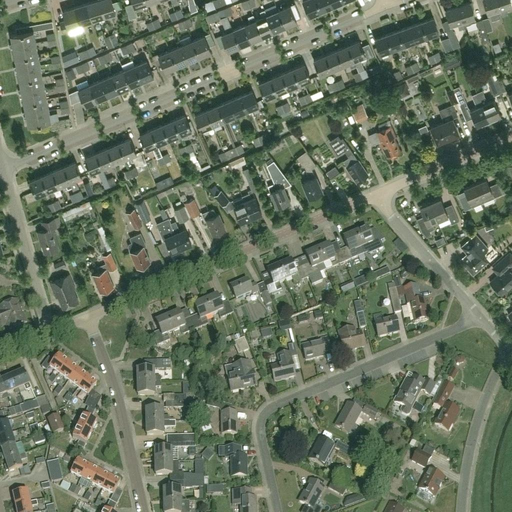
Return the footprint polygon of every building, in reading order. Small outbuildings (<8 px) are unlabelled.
[(91,19),(104,16),(98,0),(95,0),(86,3),(91,19)] [(111,0),(98,0),(104,16),(115,12),(111,0)] [(215,8),(221,6),(218,0),(213,0),(212,0),(215,8)] [(250,7),(247,0),(246,0),(241,2),(244,10),(250,7)] [(303,0),(310,15),(321,11),(316,0),(303,0)] [(316,0),(321,11),(332,6),(329,0),(316,0)] [(498,14),(501,13),(502,13),(497,0),(484,0),(489,12),(490,12),(492,20),(499,17),(498,14)] [(510,0),(497,0),(502,13),(502,15),(507,14),(505,7),(511,5),(510,0)] [(278,10),(285,26),(296,21),(293,13),(298,11),(294,1),(289,4),(289,5),(278,10)] [(489,41),(486,32),(482,20),(476,21),(475,22),(474,17),(475,17),(470,1),(458,5),(464,26),(476,22),(483,43),(489,41)] [(75,6),(80,23),(91,19),(86,3),(75,6)] [(129,19),(136,17),(132,4),(125,6),(129,19)] [(229,5),(224,8),(227,15),(233,13),(229,5)] [(464,26),(458,5),(446,8),(451,24),(457,23),(459,30),(465,28),(464,26)] [(68,27),(80,23),(75,6),(62,10),(65,20),(59,22),(62,31),(69,29),(68,27)] [(240,45),(233,29),(227,15),(224,8),(218,10),(221,17),(227,32),(221,34),(228,50),(240,45)] [(175,11),(178,18),(183,16),(180,9),(175,11)] [(267,14),(274,31),(285,26),(278,10),(267,14)] [(178,18),(175,11),(169,13),(172,21),(178,18)] [(262,35),(274,31),(267,14),(256,19),(262,35)] [(184,20),(187,27),(192,24),(189,17),(184,20)] [(421,21),(426,37),(438,32),(432,17),(421,21)] [(488,17),(482,20),(486,32),(493,30),(488,17)] [(155,28),(161,26),(158,18),(152,21),(155,28)] [(244,24),(251,40),(262,35),(256,19),(244,24)] [(52,20),(20,26),(15,27),(16,33),(10,35),(12,43),(10,43),(10,46),(10,47),(37,42),(35,30),(53,27),(52,20)] [(181,29),(187,27),(184,20),(178,22),(181,29)] [(141,32),(148,29),(149,31),(155,28),(152,21),(147,23),(146,21),(138,25),(141,32)] [(415,41),(426,37),(421,21),(409,25),(415,41)] [(244,24),(233,29),(240,45),(251,40),(244,24)] [(398,29),(403,45),(415,41),(409,25),(398,29)] [(167,27),(161,30),(165,37),(170,34),(167,27)] [(391,49),(403,45),(398,29),(386,33),(391,49)] [(452,29),(446,32),(448,37),(452,44),(458,41),(452,29)] [(161,30),(156,32),(159,40),(165,37),(161,30)] [(109,35),(114,46),(120,43),(115,32),(109,35)] [(391,49),(386,33),(374,37),(380,53),(391,49)] [(114,46),(109,35),(103,38),(108,48),(114,46)] [(204,35),(193,40),(199,56),(211,51),(204,35)] [(452,44),(448,37),(441,40),(445,52),(453,49),(452,44)] [(57,45),(55,38),(48,39),(49,46),(57,45)] [(199,56),(193,40),(181,45),(188,60),(199,56)] [(368,42),(361,45),(359,40),(347,45),(356,64),(359,71),(362,78),(367,75),(359,57),(365,54),(367,57),(374,54),(368,42)] [(15,57),(39,53),(37,42),(10,47),(10,48),(11,50),(13,50),(15,57)] [(132,42),(126,44),(129,52),(135,49),(132,42)] [(124,54),(129,52),(126,44),(121,47),(124,54)] [(177,65),(188,60),(181,45),(170,50),(177,65)] [(356,64),(347,45),(336,50),(343,64),(348,62),(351,67),(356,64)] [(88,48),(91,56),(96,53),(93,46),(88,48)] [(85,58),(91,56),(88,48),(78,53),(81,60),(85,58)] [(170,50),(159,54),(166,70),(177,65),(170,50)] [(343,64),(336,50),(325,55),(331,69),(343,64)] [(109,52),(104,54),(107,62),(113,59),(109,52)] [(436,62),(442,59),(438,52),(433,54),(436,62)] [(14,69),(41,64),(39,53),(15,57),(16,65),(14,66),(14,68),(14,69)] [(107,62),(104,54),(98,57),(101,64),(107,62)] [(427,57),(431,64),(436,62),(433,54),(427,57)] [(331,69),(325,55),(314,60),(320,74),(331,69)] [(446,70),(460,63),(457,57),(443,64),(446,70)] [(135,65),(142,80),(153,75),(146,59),(135,65)] [(61,67),(60,61),(52,62),(53,69),(61,67)] [(84,71),(90,68),(87,62),(87,61),(81,64),(84,71)] [(411,65),(414,72),(419,69),(416,62),(411,65)] [(293,68),(299,83),(311,78),(305,63),(293,68)] [(18,72),(19,80),(43,76),(41,64),(14,69),(15,71),(15,73),(18,72)] [(84,71),(81,64),(76,66),(79,73),(84,71)] [(130,85),(142,80),(135,65),(124,69),(130,85)] [(405,68),(408,75),(414,72),(411,65),(405,68)] [(299,83),(293,68),(282,73),(288,88),(299,83)] [(130,85),(124,69),(112,74),(119,90),(130,85)] [(397,80),(403,77),(399,70),(393,73),(397,80)] [(362,78),(359,71),(353,73),(356,80),(362,78)] [(288,88),(282,73),(270,78),(277,93),(288,88)] [(493,96),(500,93),(495,81),(492,74),(492,73),(485,76),(493,96)] [(101,79),(108,95),(119,90),(112,74),(101,79)] [(90,84),(97,100),(108,95),(101,79),(100,79),(98,75),(92,78),(94,82),(90,84)] [(43,76),(19,80),(21,87),(18,88),(19,91),(19,92),(45,87),(43,76)] [(277,93),(270,78),(259,83),(265,98),(277,93)] [(500,78),(495,81),(500,93),(506,90),(500,78)] [(342,79),(336,81),(340,88),(345,86),(342,79)] [(340,88),(336,81),(327,85),(330,93),(340,88)] [(394,100),(410,93),(405,82),(389,90),(394,100)] [(56,85),(58,91),(65,90),(64,83),(56,85)] [(97,100),(90,84),(78,89),(85,105),(97,100)] [(47,98),(45,87),(19,92),(19,93),(20,95),(22,95),(23,103),(47,98)] [(458,102),(457,100),(456,97),(453,89),(447,92),(452,104),(458,102)] [(313,94),(315,100),(325,96),(323,90),(313,94)] [(477,93),(480,100),(490,122),(498,119),(497,117),(501,115),(494,99),(487,102),(483,90),(477,93)] [(241,96),(247,110),(258,106),(252,91),(241,96)] [(310,93),(304,95),(308,102),(313,100),(310,93)] [(457,100),(458,102),(461,110),(467,107),(462,93),(457,95),(456,97),(457,100)] [(302,105),(308,102),(304,95),(298,98),(302,105)] [(247,110),(241,96),(229,100),(236,115),(247,110)] [(49,110),(47,98),(23,103),(25,110),(23,111),(23,113),(23,114),(49,110)] [(236,115),(229,100),(218,105),(224,120),(236,115)] [(490,122),(480,100),(475,102),(476,107),(470,109),(473,117),(471,118),(474,125),(476,124),(477,125),(481,124),(482,126),(490,122)] [(287,102),(282,104),(285,112),(291,110),(287,102)] [(357,122),(368,117),(362,103),(351,108),(357,122)] [(280,114),(285,112),(282,104),(276,107),(280,114)] [(444,121),(431,127),(437,141),(458,132),(452,118),(458,115),(452,104),(439,110),(444,121)] [(224,120),(218,105),(207,110),(213,125),(224,120)] [(70,112),(68,106),(61,107),(62,114),(70,112)] [(347,137),(355,131),(344,114),(339,106),(334,109),(335,111),(334,112),(338,119),(335,120),(338,125),(347,137)] [(373,114),(377,122),(389,116),(386,111),(385,108),(373,114)] [(51,121),(49,110),(23,114),(24,116),(24,118),(27,117),(28,125),(51,121)] [(207,110),(195,115),(202,130),(213,125),(207,110)] [(174,120),(180,135),(191,130),(185,115),(174,120)] [(180,135),(174,120),(163,125),(169,139),(180,135)] [(379,124),(381,129),(368,135),(372,144),(379,141),(383,151),(385,151),(388,157),(401,151),(395,137),(396,137),(391,125),(388,126),(386,121),(379,124)] [(152,129),(158,144),(169,139),(163,125),(152,129)] [(152,129),(140,134),(146,149),(158,144),(152,129)] [(258,136),(261,144),(267,141),(264,134),(258,136)] [(252,139),(256,146),(261,144),(258,136),(252,139)] [(347,167),(357,182),(364,178),(366,177),(367,175),(369,174),(359,159),(358,159),(344,137),(333,144),(339,152),(343,149),(348,157),(343,160),(348,166),(347,167)] [(119,143),(125,158),(137,153),(131,138),(119,143)] [(119,143),(108,148),(114,163),(125,158),(119,143)] [(197,161),(196,158),(193,151),(190,143),(185,145),(188,153),(192,163),(197,161)] [(236,146),(239,154),(245,151),(241,144),(236,146)] [(182,155),(188,153),(185,145),(179,148),(182,155)] [(224,152),(227,159),(239,154),(236,146),(224,152)] [(103,167),(114,163),(108,148),(97,153),(103,167)] [(306,164),(311,170),(316,166),(305,151),(303,153),(297,158),(303,166),(306,164)] [(218,154),(222,162),(227,159),(224,152),(218,154)] [(91,173),(103,167),(97,153),(85,158),(91,173)] [(167,153),(163,155),(166,163),(171,160),(167,153)] [(156,158),(160,165),(166,163),(163,155),(156,158)] [(279,178),(284,174),(274,161),(267,165),(277,179),(279,178)] [(76,162),(64,167),(73,187),(73,188),(79,185),(76,179),(82,176),(76,162)] [(330,178),(339,172),(335,166),(326,172),(330,178)] [(73,187),(64,167),(53,171),(59,186),(64,184),(67,189),(73,187)] [(130,169),(133,177),(138,174),(135,167),(130,169)] [(127,179),(133,177),(130,169),(124,172),(127,179)] [(253,192),(258,190),(250,169),(244,171),(251,189),(247,191),(248,193),(243,196),(252,217),(262,213),(253,192)] [(42,176),(48,191),(59,186),(53,171),(42,176)] [(312,171),(307,173),(310,179),(303,182),(309,197),(322,191),(316,176),(315,177),(312,171)] [(37,196),(48,191),(42,176),(30,181),(37,196)] [(108,179),(111,186),(116,184),(113,176),(108,179)] [(481,197),(483,202),(506,192),(498,182),(489,186),(486,178),(475,183),(481,197)] [(102,181),(105,188),(111,186),(108,179),(102,181)] [(282,186),(280,180),(268,185),(277,206),(290,201),(283,185),(282,186)] [(465,210),(473,207),(483,202),(481,197),(475,183),(464,188),(467,195),(460,199),(465,210)] [(75,193),(79,200),(84,198),(80,190),(75,193)] [(227,202),(219,192),(214,196),(222,206),(227,202)] [(73,203),(79,200),(75,193),(70,195),(73,203)] [(243,196),(232,200),(241,221),(252,217),(243,196)] [(440,226),(451,222),(452,224),(459,221),(454,208),(446,211),(441,198),(430,203),(438,221),(438,220),(440,226)] [(184,203),(185,205),(190,216),(190,217),(200,213),(194,199),(184,203)] [(58,200),(53,202),(56,210),(61,207),(58,200)] [(136,204),(143,222),(151,219),(143,201),(136,204)] [(50,212),(56,210),(53,202),(47,205),(50,212)] [(65,213),(67,218),(94,209),(92,203),(65,213)] [(425,220),(418,223),(421,232),(426,237),(432,235),(430,231),(435,229),(432,223),(438,221),(430,203),(420,207),(425,220)] [(189,218),(189,217),(190,216),(185,205),(173,210),(179,222),(189,218)] [(142,224),(134,208),(126,213),(134,228),(142,224)] [(213,234),(214,233),(215,234),(220,233),(220,231),(225,229),(219,213),(216,214),(214,208),(208,210),(202,213),(205,220),(207,219),(213,234)] [(55,218),(42,222),(45,229),(38,231),(41,240),(42,240),(45,252),(58,249),(52,227),(57,226),(55,218)] [(172,252),(182,248),(172,223),(171,224),(168,218),(156,223),(163,241),(166,240),(172,252)] [(176,221),(172,223),(182,248),(192,243),(186,228),(180,231),(176,221)] [(375,231),(369,233),(367,229),(356,234),(364,255),(368,253),(368,255),(383,249),(379,241),(382,240),(382,241),(383,241),(375,231)] [(129,244),(128,246),(130,252),(136,267),(138,266),(139,267),(144,265),(143,264),(150,261),(144,247),(146,246),(140,233),(130,237),(132,242),(129,244)] [(346,263),(364,255),(356,234),(344,239),(348,250),(341,253),(346,263)] [(473,274),(488,262),(482,255),(489,248),(476,234),(461,247),(468,254),(460,260),(473,274)] [(346,263),(341,253),(334,256),(329,246),(318,250),(326,270),(332,267),(333,268),(346,263)] [(327,271),(326,270),(318,250),(306,256),(310,266),(303,269),(308,279),(309,279),(312,285),(323,281),(320,274),(327,271)] [(108,268),(109,271),(117,267),(110,253),(103,256),(106,263),(97,267),(100,272),(93,275),(100,292),(114,287),(106,269),(108,268)] [(511,268),(511,269),(510,270),(508,268),(511,264),(511,254),(510,253),(492,269),(498,275),(491,282),(502,294),(511,284),(511,268)] [(78,256),(72,257),(74,266),(80,265),(78,256)] [(56,270),(66,266),(63,260),(54,264),(56,270)] [(308,279),(303,269),(296,272),(291,262),(280,267),(286,281),(292,279),(295,284),(308,279)] [(280,284),(286,281),(280,267),(268,272),(272,282),(265,286),(269,296),(282,290),(280,284)] [(373,275),(375,281),(390,274),(388,268),(373,275)] [(74,290),(76,289),(70,275),(50,283),(56,297),(58,297),(63,308),(79,302),(74,290)] [(252,295),(259,292),(256,285),(250,287),(248,281),(231,288),(237,300),(252,294),(252,295)] [(401,313),(398,297),(396,289),(394,283),(387,285),(389,291),(394,314),(401,313)] [(425,300),(420,301),(416,285),(404,288),(408,304),(410,304),(415,323),(429,320),(425,300)] [(272,304),(267,293),(261,296),(266,307),(272,304)] [(206,301),(212,316),(218,314),(221,320),(234,314),(229,304),(222,307),(218,296),(206,301)] [(0,329),(6,326),(8,331),(28,322),(18,300),(0,307),(0,329)] [(199,317),(191,320),(196,331),(208,325),(205,319),(212,316),(206,301),(194,306),(199,317)] [(196,331),(191,320),(185,323),(180,312),(168,318),(174,332),(180,329),(183,336),(196,331)] [(363,313),(357,315),(360,329),(366,328),(363,313)] [(168,335),(174,332),(168,318),(157,322),(161,333),(153,336),(158,347),(170,341),(168,335)] [(375,323),(379,338),(400,333),(396,319),(375,323)] [(364,348),(361,334),(361,332),(356,333),(355,330),(339,333),(344,353),(364,348)] [(244,339),(233,343),(239,355),(249,350),(244,339)] [(322,343),(303,347),(306,362),(326,357),(325,353),(331,351),(328,339),(321,340),(322,343)] [(291,359),(298,358),(294,345),(288,346),(289,353),(276,356),(279,366),(271,368),(274,382),(296,377),(291,359)] [(49,357),(42,367),(47,371),(50,367),(60,374),(69,362),(59,355),(54,362),(49,357)] [(144,370),(137,370),(137,383),(160,383),(160,376),(154,377),(154,370),(170,370),(170,360),(144,361),(144,370)] [(78,370),(69,362),(60,374),(69,382),(78,370)] [(233,370),(226,372),(231,393),(257,386),(253,372),(252,372),(249,363),(232,367),(233,370)] [(69,382),(78,389),(88,377),(78,370),(69,382)] [(14,376),(20,389),(24,388),(26,392),(32,389),(31,385),(25,371),(14,376)] [(452,380),(456,383),(462,373),(457,371),(452,380)] [(53,375),(48,382),(52,385),(57,378),(53,375)] [(20,389),(14,376),(3,380),(9,394),(20,389)] [(394,403),(402,407),(401,411),(401,413),(406,416),(408,415),(410,411),(420,391),(429,396),(435,385),(425,380),(424,383),(412,376),(409,383),(406,381),(394,403)] [(97,384),(88,377),(78,389),(88,397),(92,391),(97,384)] [(0,381),(0,397),(9,394),(3,380),(0,381)] [(161,389),(161,383),(138,384),(138,397),(154,396),(154,389),(161,389)] [(437,394),(438,395),(433,405),(442,409),(440,412),(441,412),(434,425),(447,432),(451,424),(453,425),(460,412),(446,404),(454,388),(444,383),(437,394)] [(59,397),(64,390),(59,387),(53,395),(57,398),(59,396),(59,397)] [(88,408),(86,413),(93,416),(102,398),(92,391),(88,397),(89,397),(85,407),(88,408)] [(64,401),(68,403),(73,397),(69,394),(64,401)] [(32,403),(34,410),(39,409),(40,408),(43,416),(50,413),(44,396),(36,399),(37,401),(32,403)] [(219,410),(220,404),(208,400),(206,407),(219,410)] [(354,425),(362,412),(351,406),(348,404),(335,427),(349,434),(349,435),(350,433),(351,434),(352,434),(354,434),(357,429),(356,426),(354,425)] [(366,407),(362,415),(374,421),(378,413),(366,407)] [(162,410),(146,410),(146,423),(169,423),(169,416),(162,417),(162,410)] [(83,417),(78,428),(92,434),(97,423),(91,421),(93,416),(86,413),(84,417),(83,417)] [(237,436),(237,414),(222,414),(222,436),(237,436)] [(47,421),(53,435),(63,431),(58,417),(47,421)] [(7,423),(7,422),(0,424),(0,437),(11,434),(7,423)] [(163,430),(175,429),(175,422),(170,422),(170,423),(147,424),(147,436),(164,436),(163,430)] [(92,434),(78,428),(73,439),(79,442),(77,446),(84,450),(86,445),(92,434)] [(0,437),(0,446),(1,450),(14,445),(11,434),(0,437)] [(46,436),(41,437),(33,439),(35,445),(43,442),(47,440),(46,436)] [(320,439),(309,459),(324,467),(335,447),(320,439)] [(171,449),(171,450),(155,451),(155,463),(178,463),(177,448),(195,448),(195,443),(176,443),(176,448),(171,449)] [(338,443),(334,450),(346,457),(351,449),(338,443)] [(5,461),(18,456),(14,445),(1,450),(5,461)] [(412,462),(425,469),(434,452),(425,447),(422,453),(417,451),(412,462)] [(69,451),(72,459),(81,455),(78,448),(69,451)] [(230,478),(246,477),(245,457),(241,457),(241,448),(219,449),(219,458),(230,458),(230,478)] [(8,473),(22,468),(22,467),(22,468),(20,462),(25,460),(26,458),(25,454),(18,456),(5,461),(6,466),(4,467),(6,472),(8,471),(8,472),(8,473)] [(71,473),(81,479),(89,466),(78,460),(71,473)] [(48,470),(60,468),(58,461),(47,464),(48,470)] [(155,463),(155,476),(170,476),(178,475),(178,463),(155,463)] [(92,485),(99,471),(89,466),(81,479),(92,485)] [(50,477),(61,474),(60,468),(48,470),(50,477)] [(418,489),(433,497),(444,478),(429,470),(418,489)] [(110,477),(99,471),(92,485),(102,491),(110,477)] [(61,474),(50,477),(51,483),(63,481),(61,474)] [(183,475),(184,483),(204,483),(204,476),(192,476),(192,475),(183,475)] [(121,483),(110,477),(102,491),(113,496),(107,507),(114,511),(123,493),(117,490),(121,483)] [(302,511),(320,511),(321,511),(314,507),(324,489),(310,481),(299,503),(306,507),(302,511)] [(63,482),(60,488),(67,492),(71,486),(63,482)] [(328,490),(342,497),(346,491),(332,483),(328,490)] [(81,490),(77,488),(73,495),(78,497),(81,490)] [(180,490),(164,491),(164,503),(180,502),(180,490)] [(241,501),(240,511),(255,511),(256,499),(251,500),(250,491),(232,492),(233,501),(241,501)] [(30,503),(28,492),(14,495),(16,507),(30,503)] [(87,493),(87,494),(84,501),(88,503),(92,496),(87,493)] [(30,503),(16,507),(17,511),(32,511),(31,508),(38,507),(37,502),(30,503)] [(180,502),(164,503),(164,511),(189,511),(189,502),(180,502)] [(403,511),(404,511),(390,503),(387,508),(384,511),(403,511)]
